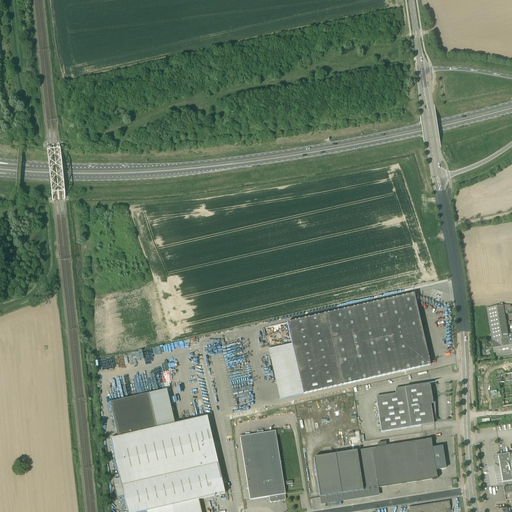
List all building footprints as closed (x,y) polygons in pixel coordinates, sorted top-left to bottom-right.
[(292,344),(268,349),(279,399),(342,385),(430,365),(414,294),(326,314),(287,322),(292,344)] [(506,311),(511,310),(511,306),(511,305),(503,305),(503,306),(499,306),(487,308),(495,357),(511,353),(511,333),(508,334),(505,312),(506,312),(506,311)] [(511,372),(503,374),(504,382),(499,383),(499,388),(502,388),(502,386),(508,385),(508,382),(511,381),(511,372)] [(430,384),(395,389),(395,394),(376,397),(381,432),(433,424),(432,416),(435,416),(435,419),(436,419),(435,397),(434,397),(434,401),(432,401),(430,384)] [(149,393),(110,402),(118,437),(110,439),(119,479),(113,480),(117,498),(123,496),(127,511),(201,511),(198,500),(224,494),(220,474),(207,416),(157,428),(149,393)] [(275,431),(240,437),(250,500),(269,497),(269,502),(271,503),(278,502),(279,501),(281,500),(282,501),(284,501),(285,499),(285,494),(275,431)] [(377,443),(378,447),(313,458),(320,497),(363,490),(358,463),(373,461),(378,488),(437,479),(436,474),(435,470),(445,468),(444,459),(445,459),(446,458),(445,456),(445,455),(444,455),(443,455),(442,446),(432,448),(431,444),(432,444),(431,439),(386,446),(386,442),(377,443)] [(504,482),(511,480),(511,454),(500,457),(502,468),(500,468),(501,471),(502,471),(504,482)] [(450,511),(450,507),(449,501),(408,507),(409,511),(407,511),(406,511),(450,511)]
